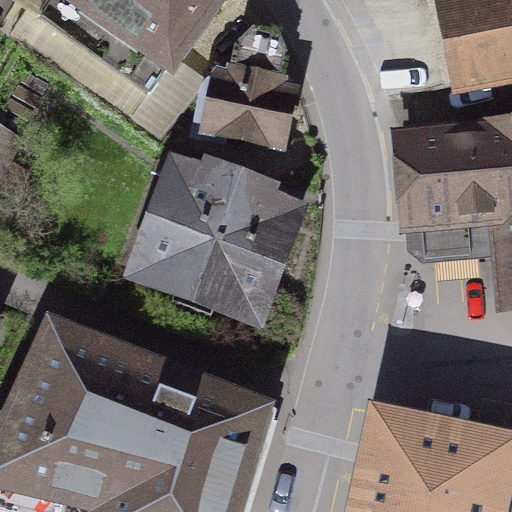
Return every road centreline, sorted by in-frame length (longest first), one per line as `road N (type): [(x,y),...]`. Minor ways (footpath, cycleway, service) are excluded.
road 1 (residential): [(292,0),(349,121),(362,242),(334,359)]
road 2 (residential): [(329,382),(0,274)]
road 3 (residential): [(334,359),(511,354)]
road 4 (residential): [(329,382),(296,511)]
